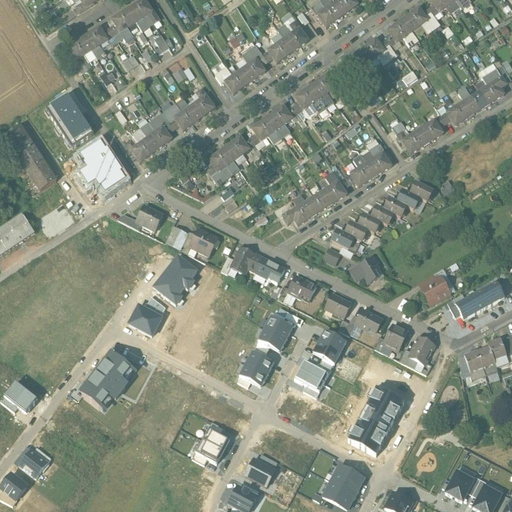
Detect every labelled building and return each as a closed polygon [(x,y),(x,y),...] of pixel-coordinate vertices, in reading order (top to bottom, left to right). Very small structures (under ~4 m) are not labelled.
[(96,0),(82,0),(80,2),(82,5),(75,10),(79,15),(94,6),(93,5),(98,2),(96,0)] [(331,4),(328,0),(323,0),(319,3),(325,12),(334,24),(342,19),(331,4)] [(340,0),(334,5),(333,2),(331,4),(342,19),(349,13),(340,0)] [(340,0),(349,13),(358,7),(354,2),(356,0),(340,0)] [(441,0),(432,0),(430,2),(434,7),(428,11),(433,18),(439,14),(446,10),(447,9),(441,0)] [(455,3),(452,0),(441,0),(447,9),(446,10),(450,16),(459,10),(455,3)] [(147,6),(144,1),(136,7),(144,20),(147,18),(152,24),(158,20),(148,6),(147,6)] [(144,20),(136,7),(128,12),(136,25),(141,33),(149,28),(144,20)] [(322,14),(317,7),(312,12),(322,26),(322,25),(326,30),(334,24),(325,12),(322,14)] [(428,11),(422,16),(418,10),(410,16),(420,29),(421,28),(428,23),(433,18),(428,11)] [(136,25),(128,12),(120,17),(128,30),(136,25)] [(309,24),(302,15),(297,18),(304,28),(309,24)] [(420,29),(410,16),(405,20),(405,19),(402,21),(412,34),(415,39),(424,33),(421,28),(420,29)] [(128,30),(120,17),(111,22),(115,28),(109,32),(114,39),(117,44),(123,41),(125,44),(133,39),(127,30),(128,30)] [(305,38),(292,19),(284,25),(291,36),(300,49),(308,43),(305,38)] [(412,34),(402,21),(400,23),(395,27),(404,40),(412,34)] [(404,40),(395,27),(387,33),(391,38),(385,43),(390,50),(396,45),(396,46),(401,42),(403,46),(406,44),(403,41),(404,40)] [(291,36),(285,28),(277,34),(279,37),(292,55),(300,49),(291,36)] [(103,35),(99,30),(91,35),(99,48),(108,43),(114,39),(109,32),(103,35)] [(275,39),(271,34),(268,37),(269,39),(273,45),(277,42),(275,39)] [(91,53),(99,48),(91,35),(83,40),(91,54),(91,53)] [(147,42),(142,35),(138,38),(143,45),(147,42)] [(241,35),(235,39),(239,45),(245,41),(241,35)] [(292,55),(279,37),(275,39),(277,42),(273,45),(275,48),(275,47),(285,60),(292,55)] [(169,51),(162,39),(155,44),(160,52),(155,55),(157,59),(169,51)] [(269,39),(264,43),(268,48),(273,45),(269,39)] [(91,54),(83,40),(75,46),(88,65),(96,60),(91,53),(91,54)] [(385,43),(379,47),(375,41),(367,47),(377,60),(384,54),(387,57),(389,56),(392,61),(396,58),(390,50),(385,43)] [(88,65),(75,46),(66,51),(70,56),(66,58),(68,62),(71,60),(78,71),(84,68),(87,72),(89,71),(90,70),(88,65)] [(285,60),(275,47),(275,48),(267,53),(267,54),(262,58),(267,65),(273,61),(277,66),(285,60)] [(377,60),(367,47),(362,51),(362,50),(357,54),(357,55),(344,64),(347,69),(347,70),(352,77),(358,73),(377,60)] [(256,50),(242,60),(243,61),(257,80),(265,74),(261,69),(267,65),(262,58),(256,50)] [(152,62),(147,53),(142,56),(147,65),(152,62)] [(133,59),(128,62),(134,70),(139,67),(133,59)] [(133,70),(127,61),(123,65),(128,74),(133,70)] [(257,80),(243,61),(236,66),(240,73),(249,86),(257,80)] [(84,68),(78,71),(81,76),(87,72),(84,68)] [(511,83),(502,68),(496,72),(506,87),(511,83)] [(188,70),(184,73),(190,83),(195,80),(188,70)] [(242,91),(232,79),(229,81),(222,71),(216,75),(226,89),(224,91),(226,95),(230,92),(233,97),(242,91)] [(496,72),(481,81),(487,89),(495,103),(504,97),(500,92),(506,88),(506,87),(496,72)] [(183,81),(177,73),(172,76),(178,84),(183,81)] [(240,73),(232,79),(242,91),(249,86),(240,73)] [(358,73),(352,77),(357,84),(363,80),(358,73)] [(111,86),(105,75),(100,79),(106,89),(111,86)] [(330,82),(326,77),(318,83),(327,96),(330,93),(336,89),(330,82)] [(327,96),(318,83),(312,86),(311,84),(308,86),(310,88),(319,101),(325,110),(333,104),(327,96)] [(319,101),(310,88),(307,90),(308,90),(302,94),(312,107),(319,101)] [(341,96),(336,89),(330,93),(335,100),(341,96)] [(495,103),(487,89),(479,95),(487,108),(490,106),(495,103)] [(202,91),(196,95),(196,96),(193,98),(196,102),(197,104),(206,117),(214,111),(211,106),(212,105),(204,94),(202,91)] [(312,107),(302,94),(294,100),(298,105),(292,109),(298,117),(303,112),(303,113),(312,107)] [(479,95),(471,100),(479,113),(484,109),(485,110),(487,108),(479,95)] [(77,111),(67,97),(45,112),(71,151),(93,136),(81,118),(80,119),(76,112),(77,111)] [(479,113),(471,100),(463,104),(463,105),(471,118),(474,117),(474,116),(479,113)] [(197,104),(196,102),(187,108),(189,110),(199,122),(206,117),(197,104)] [(471,118),(463,105),(457,108),(455,110),(463,123),(468,120),(469,120),(471,118)] [(182,115),(176,107),(162,117),(163,119),(168,125),(173,132),(179,128),(183,134),(191,128),(182,115)] [(292,109),(287,114),(283,108),(275,114),(284,127),(292,121),(298,117),(292,109)] [(199,122),(189,110),(182,115),(191,128),(199,122)] [(455,110),(446,115),(440,119),(445,127),(451,123),(455,128),(463,123),(455,110)] [(127,123),(120,113),(115,117),(122,126),(127,123)] [(284,127),(275,114),(270,118),(269,117),(267,119),(276,132),(282,140),(290,135),(284,127)] [(163,119),(150,128),(155,135),(162,129),(162,130),(168,125),(163,119)] [(276,132),(267,119),(264,121),(264,122),(259,125),(269,138),(276,132)] [(434,123),(426,128),(434,141),(443,136),(439,130),(445,127),(440,119),(435,123),(434,123)] [(418,152),(410,138),(406,131),(401,124),(391,130),(396,138),(406,152),(410,157),(418,152)] [(168,125),(162,130),(162,129),(155,135),(154,135),(163,148),(171,142),(168,137),(173,132),(168,125)] [(259,125),(251,131),(255,136),(249,141),(255,148),(260,144),(269,138),(259,125)] [(150,128),(149,126),(141,132),(147,140),(147,141),(156,153),(163,148),(154,135),(155,135),(150,128)] [(434,141),(426,128),(418,133),(426,147),(429,145),(434,141)] [(56,183),(20,129),(5,139),(40,194),(56,183)] [(410,138),(418,152),(424,148),(424,149),(426,147),(418,133),(410,138)] [(146,141),(145,139),(143,140),(140,141),(136,136),(132,139),(134,140),(138,147),(139,146),(148,159),(156,153),(147,141),(146,141)] [(244,145),(240,139),(232,145),(241,158),(243,157),(249,152),(255,148),(249,141),(244,145)] [(138,147),(134,140),(131,142),(125,146),(133,157),(130,159),(133,163),(136,160),(140,165),(148,159),(139,146),(138,147)] [(104,197),(126,183),(120,176),(122,175),(107,152),(105,153),(100,145),(79,159),(87,172),(77,178),(86,192),(96,185),(104,197)] [(232,145),(227,149),(226,149),(224,150),(233,164),(235,162),(238,167),(239,166),(246,161),(243,157),(241,158),(232,145)] [(233,164),(224,150),(221,152),(222,153),(216,156),(226,169),(233,164)] [(383,174),(374,161),(370,154),(362,160),(366,166),(375,180),(378,178),(377,178),(383,174)] [(216,156),(208,162),(212,168),(206,172),(217,188),(231,177),(226,169),(216,156)] [(383,156),(374,161),(383,174),(391,169),(383,156)] [(239,166),(238,167),(235,162),(233,164),(239,173),(242,171),(239,166)] [(366,166),(358,171),(367,184),(372,181),(372,182),(375,180),(366,166)] [(367,184),(358,171),(350,177),(355,184),(358,190),(367,184)] [(338,184),(332,176),(325,180),(331,189),(329,190),(338,203),(346,197),(343,192),(349,188),(344,181),(338,184)] [(347,179),(344,181),(349,188),(355,184),(350,177),(347,179)] [(439,189),(426,183),(423,189),(432,193),(432,194),(435,195),(439,189)] [(423,189),(416,185),(410,197),(419,202),(426,205),(432,194),(432,193),(423,189)] [(197,190),(193,197),(207,204),(211,197),(197,190)] [(329,190),(321,195),(330,208),(333,207),(332,206),(338,203),(329,190)] [(222,196),(225,201),(236,195),(233,191),(222,196)] [(321,195),(319,192),(318,193),(320,195),(313,200),(322,213),(327,210),(330,208),(321,195)] [(403,194),(397,205),(406,210),(413,213),(419,202),(410,197),(403,194)] [(304,202),(301,198),(293,203),(297,210),(306,223),(311,220),(314,218),(305,205),(304,202)] [(307,204),(305,205),(314,218),(317,217),(316,216),(322,213),(313,200),(307,204)] [(397,205),(390,202),(384,213),(393,218),(400,221),(406,210),(397,205)] [(234,204),(225,210),(228,215),(237,208),(234,204)] [(163,218),(144,209),(137,224),(136,225),(141,227),(152,233),(155,226),(158,227),(163,218)] [(384,213),(377,209),(371,221),(380,226),(387,229),(393,218),(384,213)] [(306,223),(297,210),(289,215),(287,213),(282,216),(283,219),(282,219),(288,227),(294,223),(297,229),(306,223)] [(371,221),(364,217),(358,229),(367,234),(374,237),(380,226),(371,221)] [(23,218),(0,232),(0,244),(7,254),(34,236),(23,218)] [(264,219),(255,225),(258,230),(267,223),(264,219)] [(137,224),(130,221),(127,227),(138,233),(141,227),(136,225),(137,224)] [(358,229),(351,225),(345,237),(360,245),(361,245),(367,234),(358,229)] [(187,238),(173,230),(165,246),(179,254),(183,246),(187,238)] [(217,242),(198,233),(194,242),(187,238),(183,246),(190,249),(189,250),(208,260),(213,250),(210,249),(214,242),(217,243),(217,242)] [(345,237),(338,233),(332,245),(342,250),(348,253),(349,251),(355,254),(360,245),(345,237)] [(263,261),(240,250),(234,262),(230,270),(231,270),(245,277),(247,272),(255,276),(263,261)] [(339,255),(329,250),(323,262),(334,267),(340,256),(339,255)] [(348,253),(342,250),(339,255),(340,256),(351,261),(353,256),(348,253)] [(165,275),(184,290),(188,293),(194,285),(190,282),(197,274),(178,259),(165,275)] [(234,262),(228,259),(221,274),(227,277),(231,270),(230,270),(234,262)] [(284,272),(263,261),(255,276),(277,287),(284,272)] [(372,261),(351,274),(355,280),(355,281),(357,282),(358,282),(360,282),(363,280),(368,287),(376,282),(372,275),(378,271),(372,261)] [(184,290),(165,275),(153,291),(175,308),(181,300),(178,298),(184,290)] [(433,277),(418,286),(421,291),(436,282),(433,277)] [(307,286),(295,280),(289,292),(288,295),(300,302),(302,298),(310,302),(316,289),(308,285),(307,286)] [(436,282),(421,291),(430,308),(449,297),(445,291),(443,292),(437,282),(436,282)] [(475,296),(484,311),(504,300),(496,285),(475,296)] [(320,290),(318,294),(324,296),(327,290),(323,288),(322,290),(320,290)] [(281,291),(276,289),(270,298),(276,301),(277,300),(281,291)] [(277,300),(284,303),(288,295),(289,292),(283,289),(281,291),(277,300)] [(484,311),(475,296),(455,307),(461,318),(463,323),(484,311)] [(351,307),(332,297),(325,312),(344,321),(351,307)] [(144,311),(154,316),(157,311),(163,315),(165,310),(152,300),(148,306),(147,305),(144,311)] [(455,321),(461,318),(455,307),(452,302),(447,305),(455,321)] [(129,327),(152,339),(162,321),(154,316),(144,311),(139,308),(129,327)] [(382,322),(362,312),(358,321),(355,327),(367,333),(369,330),(376,334),(382,322)] [(292,331),(271,319),(264,332),(286,343),(292,331)] [(349,326),(348,329),(353,332),(355,327),(358,321),(353,319),(349,326)] [(349,326),(343,323),(338,333),(344,336),(348,329),(349,326)] [(407,335),(393,327),(385,343),(383,347),(397,354),(407,335)] [(286,343),(264,332),(258,344),(279,355),(286,343)] [(346,345),(325,333),(318,345),(340,356),(346,345)] [(385,343),(380,340),(374,352),(380,354),(383,347),(385,343)] [(434,349),(418,341),(411,355),(408,361),(409,361),(424,369),(434,349)] [(510,352),(506,341),(501,342),(507,359),(511,357),(510,352)] [(501,342),(488,347),(489,350),(494,364),(507,359),(501,342)] [(340,356),(318,345),(312,356),(322,361),(333,367),(334,367),(340,356)] [(489,350),(477,355),(482,371),(485,378),(497,373),(494,364),(489,350)] [(405,353),(399,364),(406,367),(409,361),(408,361),(411,355),(405,353)] [(274,366),(252,354),(246,367),(267,378),(274,366)] [(477,355),(464,359),(465,361),(468,370),(460,372),(462,381),(471,378),(470,375),(482,371),(477,355)] [(131,371),(113,357),(107,365),(105,364),(86,387),(88,389),(81,397),(99,411),(110,397),(115,401),(125,389),(120,385),(131,371)] [(333,367),(322,361),(319,367),(330,372),(333,367)] [(465,361),(459,363),(460,372),(468,370),(465,361)] [(303,365),(299,374),(324,387),(328,378),(315,371),(303,365)] [(318,366),(315,371),(328,378),(331,373),(330,372),(319,367),(318,366)] [(267,378),(246,367),(239,379),(260,390),(267,378)] [(324,387),(299,374),(294,382),(305,389),(319,396),(324,387)] [(36,403),(15,386),(4,400),(25,417),(36,403)] [(319,396),(305,389),(303,394),(316,401),(319,396)] [(404,406),(376,391),(365,410),(368,411),(361,426),(358,424),(347,444),(375,459),(380,450),(380,451),(386,440),(385,440),(394,424),(400,414),(399,414),(404,406)] [(208,431),(221,437),(224,431),(211,424),(208,431)] [(202,443),(224,455),(228,448),(227,447),(229,442),(221,437),(208,431),(202,443)] [(503,433),(493,437),(494,442),(505,438),(503,433)] [(224,455),(202,443),(195,455),(207,462),(216,467),(219,461),(220,462),(224,455)] [(37,450),(33,454),(47,466),(51,461),(37,450)] [(33,454),(30,453),(26,459),(24,462),(24,461),(19,467),(36,481),(42,473),(43,474),(49,467),(47,466),(33,454)] [(207,462),(195,455),(192,461),(204,468),(207,462)] [(261,457),(258,464),(273,472),(277,465),(261,457)] [(258,464),(253,461),(244,478),(266,490),(275,473),(273,472),(258,464)] [(364,481),(339,468),(330,484),(355,497),(364,481)] [(466,495),(473,483),(456,474),(445,495),(452,499),(452,498),(456,499),(455,500),(462,504),(466,495)] [(27,490),(11,477),(0,490),(0,493),(2,495),(15,505),(27,490)] [(466,495),(472,498),(480,482),(475,479),(473,483),(466,495)] [(484,489),(486,485),(480,482),(472,498),(477,501),(484,489)] [(347,511),(355,497),(330,484),(322,500),(344,511),(347,511)] [(240,491),(256,499),(259,494),(243,485),(240,491)] [(240,491),(237,489),(228,507),(233,509),(237,511),(249,511),(256,499),(240,491)] [(492,511),(500,497),(484,489),(477,501),(473,510),(476,511),(492,511)] [(401,494),(399,499),(414,508),(417,502),(401,494)] [(15,505),(2,495),(0,497),(0,502),(12,509),(15,505)] [(399,499),(392,496),(385,511),(386,511),(408,511),(412,506),(399,499)] [(506,499),(499,511),(506,511),(511,502),(506,499)]
